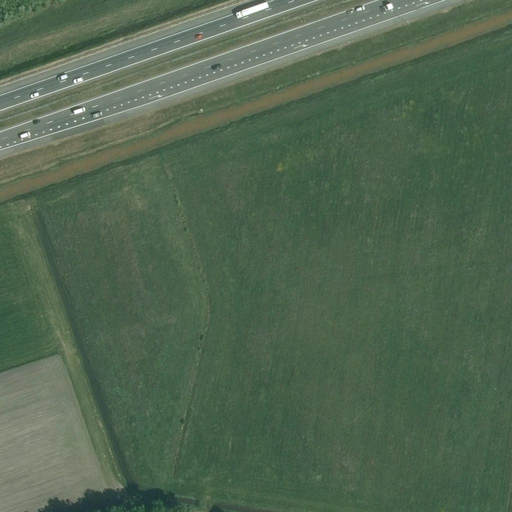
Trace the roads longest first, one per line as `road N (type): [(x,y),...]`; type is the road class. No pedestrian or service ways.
road 1 (motorway): [(0,138),(399,0)]
road 2 (motorway): [(283,0),(0,98)]
